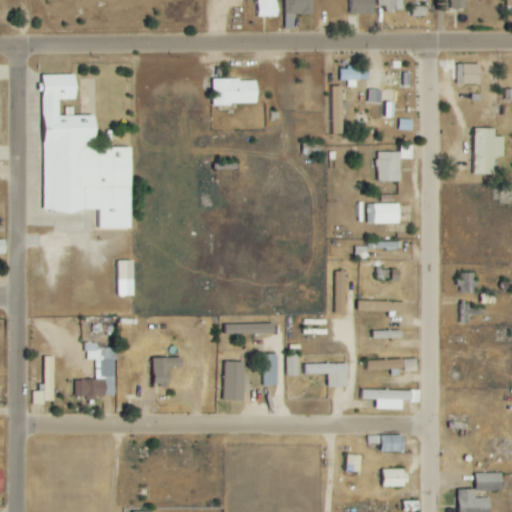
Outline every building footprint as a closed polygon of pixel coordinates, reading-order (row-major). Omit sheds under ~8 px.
[(279,17),(278,0),(257,0),(258,17),(279,17)] [(313,0),(285,0),(286,29),(295,29),(294,15),(314,14),(313,0)] [(352,0),(353,15),(375,14),(374,0),(352,0)] [(402,0),(377,0),(378,6),(387,6),(387,11),(403,10),(402,0)] [(450,0),(451,9),(466,9),(465,0),(450,0)] [(413,17),(426,16),(426,6),(412,7),(413,17)] [(457,84),(481,84),(481,64),(458,64),(457,84)] [(131,147),(97,148),(96,116),(60,116),(59,100),(77,100),(77,75),(42,75),(44,212),(96,211),(97,229),(133,228),(131,147)] [(213,105),(258,104),(258,79),(213,80),(213,105)] [(343,134),(343,107),(343,86),(329,87),(330,134),(343,134)] [(382,90),(368,90),(368,103),(381,103),(382,90)] [(474,175),(495,175),(495,157),(505,157),(505,137),(496,136),(496,129),(475,129),(474,175)] [(400,224),(399,204),(365,205),(366,225),(400,224)] [(134,261),(118,261),(118,296),(134,296),(134,261)] [(341,271),(332,271),(331,312),(341,312),(341,271)] [(476,294),(476,274),(459,273),(458,293),(476,294)] [(407,302),(358,301),(358,312),(407,313),(407,302)] [(226,326),(226,334),(275,332),(275,323),(226,326)] [(402,331),(372,331),(372,339),(402,339),(402,331)] [(115,397),(116,346),(85,346),(85,361),(100,361),(100,380),(75,380),(75,396),(115,397)] [(274,354),(259,354),(259,386),(274,386),(274,354)] [(298,376),(298,355),(286,355),(286,377),(298,376)] [(32,404),(54,403),(53,356),(43,357),(44,392),(32,392),(32,404)] [(167,387),(167,367),(180,367),(180,358),(148,358),(148,387),(167,387)] [(405,360),(405,372),(417,372),(416,359),(405,360)] [(404,370),(404,360),(368,360),(368,371),(404,370)] [(222,400),(241,400),(241,362),(222,362),(222,400)] [(302,375),(328,374),(328,388),(349,387),(348,363),(301,365),(302,375)] [(403,410),(403,402),(420,402),(421,391),(362,390),(362,400),(377,400),(377,409),(403,410)] [(378,445),(378,452),(404,452),(405,436),(369,435),(369,444),(378,445)] [(361,455),(347,455),(346,472),(361,473),(361,455)] [(384,470),(384,488),(406,487),(405,470),(384,470)] [(503,473),(476,474),(476,492),(504,492),(503,473)] [(491,511),(491,498),(475,499),(475,490),(459,490),(459,511),(491,511)]
